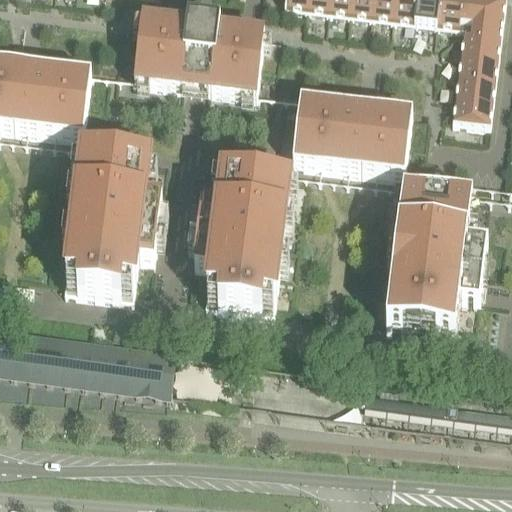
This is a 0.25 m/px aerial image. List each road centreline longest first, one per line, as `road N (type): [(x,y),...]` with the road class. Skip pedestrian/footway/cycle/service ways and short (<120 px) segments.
road 1 (tertiary): [(511,494),(0,465)]
road 2 (residential): [(511,80),(502,163),(437,155)]
road 3 (tertiary): [(0,501),(132,511)]
